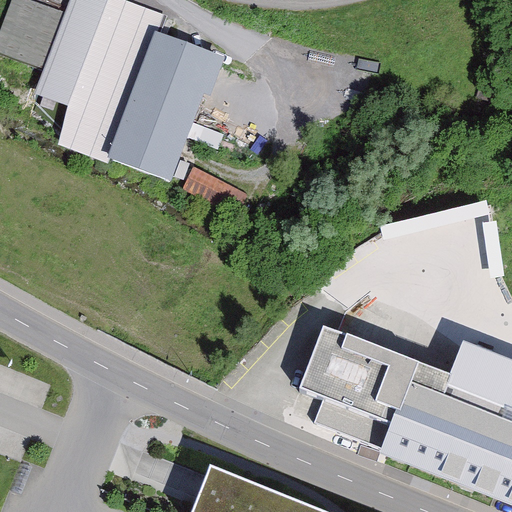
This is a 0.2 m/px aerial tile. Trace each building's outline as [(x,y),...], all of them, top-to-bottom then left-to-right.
[(159,18),(109,0),(73,0),(37,99),(74,113),(59,151),(174,194),(220,69),(150,43),(159,18)] [(235,202),(246,182),(197,157),(187,177),(235,202)] [(496,291),(442,274),(430,283),(421,311),(484,330),(496,291)] [(451,369),(333,323),(307,386),(318,390),(305,423),(511,504),(511,360),(462,341),(451,369)] [(327,511),(204,463),(184,511),(327,511)]
